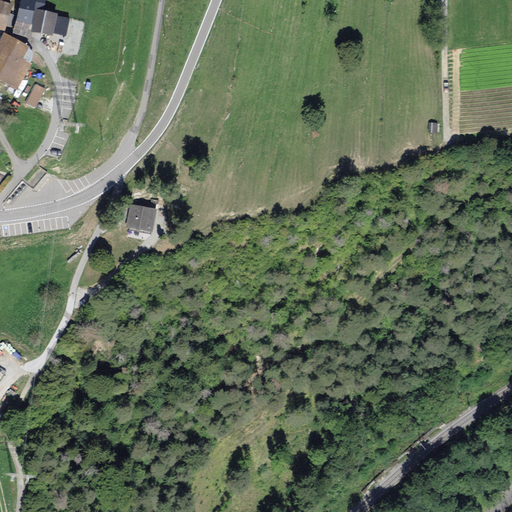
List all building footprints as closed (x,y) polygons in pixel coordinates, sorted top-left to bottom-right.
[(44,0),(18,0),(18,4),(42,9),(44,0)] [(0,32),(2,33),(10,8),(0,4),(0,32)] [(51,38),(56,18),(36,13),(31,34),(51,38)] [(27,49),(3,36),(0,40),(0,82),(15,91),(29,66),(21,61),(27,49)] [(24,103),(35,108),(43,91),(33,85),(24,103)] [(32,191),(45,175),(38,169),(25,184),(32,191)] [(155,212),(128,207),(123,232),(150,237),(155,212)]
